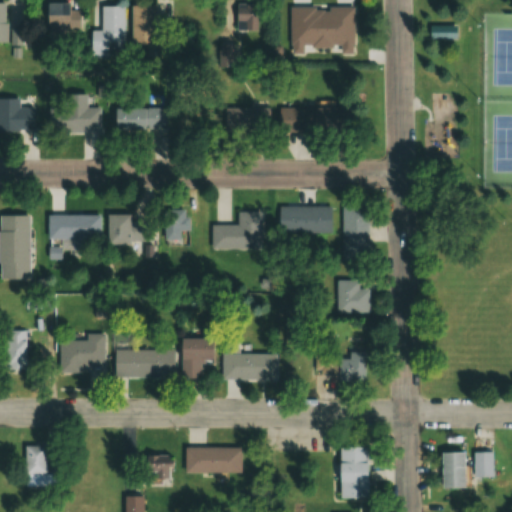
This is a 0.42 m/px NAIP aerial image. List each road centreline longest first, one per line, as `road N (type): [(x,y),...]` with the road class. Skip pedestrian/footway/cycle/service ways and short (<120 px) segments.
road 1 (residential): [(409,511),(399,0)]
road 2 (residential): [(511,414),(0,414)]
road 3 (residential): [(0,173),(404,173)]
